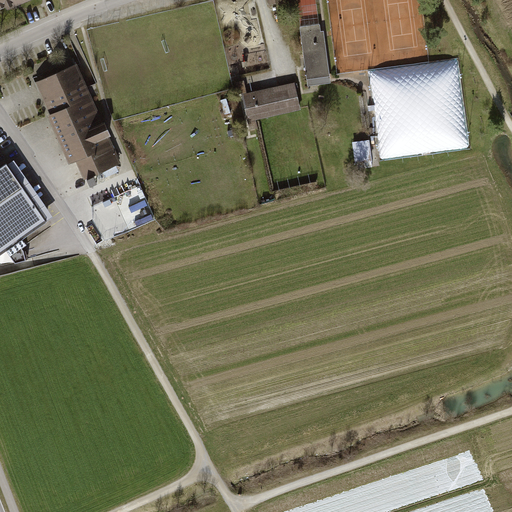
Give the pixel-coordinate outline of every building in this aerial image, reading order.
[(0,0),(0,14),(33,0),(0,0)] [(321,23),(302,25),(310,79),(333,76),(327,31),(323,32),(321,23)] [(78,64),(36,81),(50,114),(49,114),(48,114),(69,163),(76,160),(84,179),(122,163),(78,64)] [(295,83),(245,94),(251,120),(301,109),(295,83)] [(355,139),(357,164),(374,163),(373,138),(355,139)] [(0,166),(0,251),(5,248),(14,261),(24,258),(21,247),(26,243),(22,239),(46,222),(5,163),(0,166)]
